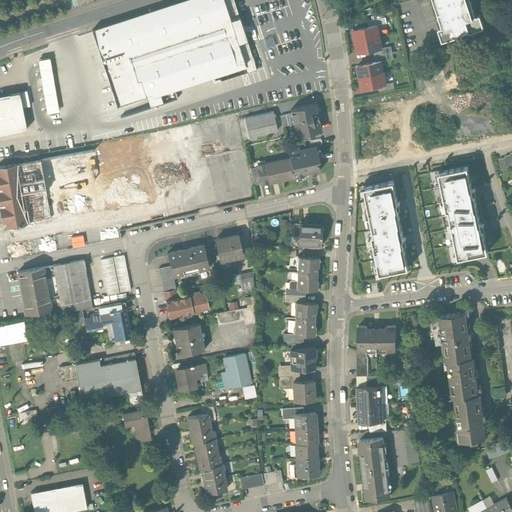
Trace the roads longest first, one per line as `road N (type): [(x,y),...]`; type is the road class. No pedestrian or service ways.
road 1 (residential): [(340,192),(140,240),(142,294),(178,475),(187,500),(202,511)]
road 2 (residential): [(338,305),(343,488)]
road 3 (residential): [(325,0),(341,111),(340,176)]
road 4 (residential): [(338,305),(511,286)]
road 5 (tertiary): [(0,47),(143,0)]
road 6 (residential): [(484,148),(340,176)]
road 7 (residential): [(225,511),(343,488)]
